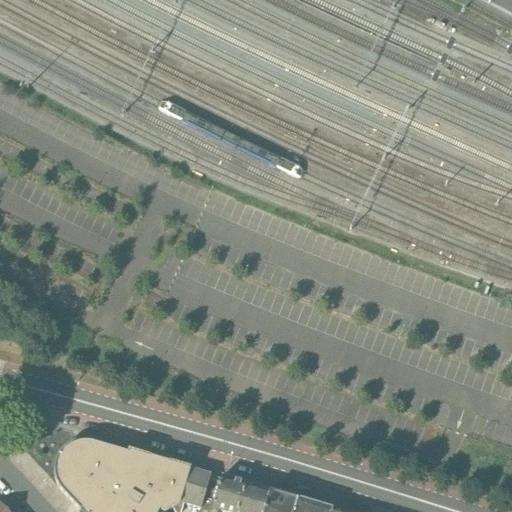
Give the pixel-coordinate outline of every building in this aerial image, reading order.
[(158,511),(159,511),(161,511),(166,511),(172,508),(174,511),(181,511),(183,504),(201,509),(211,476),(190,470),(190,469),(169,462),(169,461),(163,458),(157,457),(151,456),(150,457),(128,451),(126,457),(117,454),(119,448),(94,441),(90,440),(85,440),(80,440),(73,442),(70,443),(67,445),(65,447),(61,451),(59,454),(56,459),(55,463),(54,467),(54,471),(54,475),(55,479),(56,482),(58,486),(60,489),(80,511),(85,509),(87,511),(158,511)] [(211,476),(201,509),(199,511),(236,511),(243,484),(221,478),(220,479),(211,476)] [(243,484),(236,511),(262,511),(269,492),(243,484)] [(292,511),(296,500),(269,492),(262,511),(292,511)] [(330,511),(331,510),(296,500),(292,511),(330,511)]
